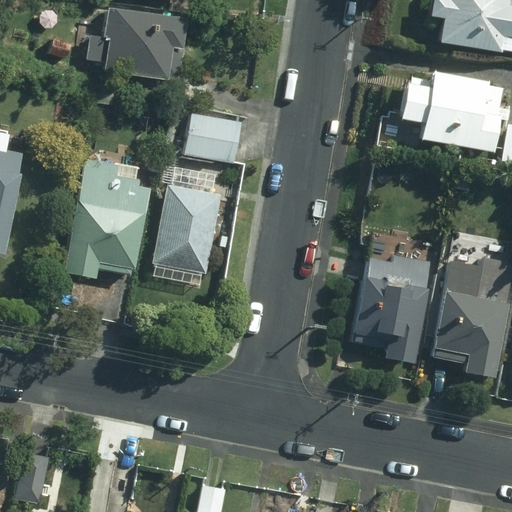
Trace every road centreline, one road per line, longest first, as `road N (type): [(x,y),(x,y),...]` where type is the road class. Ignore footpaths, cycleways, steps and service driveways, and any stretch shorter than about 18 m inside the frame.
road 1 (residential): [(258,414),(319,0)]
road 2 (residential): [(0,361),(258,414)]
road 3 (residential): [(258,414),(511,465)]
